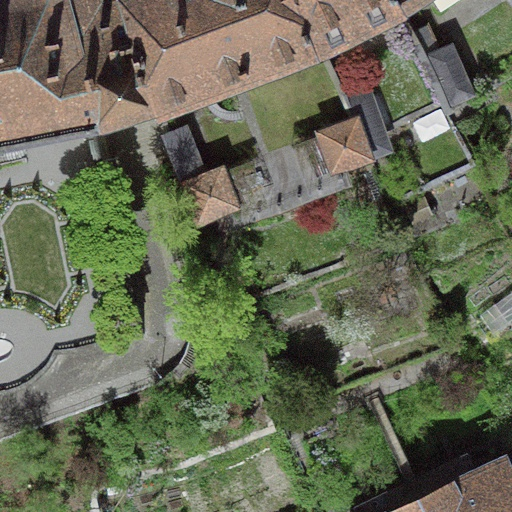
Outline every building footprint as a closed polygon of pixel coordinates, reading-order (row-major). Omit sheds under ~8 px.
[(0,0),(0,145),(2,145),(1,142),(89,125),(98,122),(123,116),(135,112),(144,109),(143,107),(147,91),(136,50),(123,5),(119,6),(117,0),(103,0),(100,1),(100,0),(0,0)] [(293,0),(117,0),(119,6),(123,5),(136,50),(147,91),(143,107),(144,109),(149,107),(156,104),(166,100),(313,46),(293,0)] [(293,0),(313,46),(393,6),(397,3),(395,0),(293,0)] [(426,26),(410,35),(444,105),(472,93),(461,67),(451,45),(437,52),(426,26)] [(185,127),(167,134),(186,186),(187,186),(193,201),(199,217),(206,242),(226,235),(227,224),(342,179),(337,166),(370,154),(366,147),(354,120),(203,176),(185,127)] [(511,511),(511,490),(500,465),(452,489),(451,486),(396,511),(511,511)]
